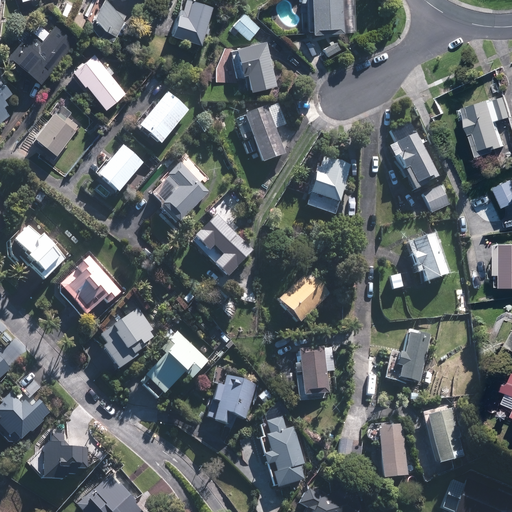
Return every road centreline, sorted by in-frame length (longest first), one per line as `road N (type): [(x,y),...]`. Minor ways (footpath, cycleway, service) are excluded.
road 1 (residential): [(123,428),(0,305)]
road 2 (residential): [(123,428),(171,455),(222,511)]
road 3 (residential): [(350,96),(413,54),(451,16)]
